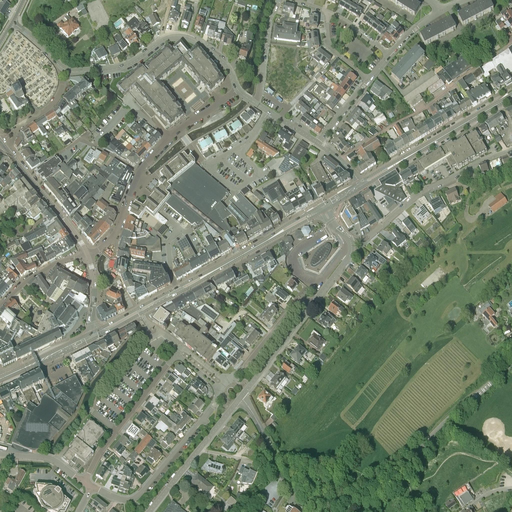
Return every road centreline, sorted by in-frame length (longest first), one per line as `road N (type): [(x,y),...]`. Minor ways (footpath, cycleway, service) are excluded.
road 1 (unclassified): [(511,365),(384,481),(341,503),(317,502),(288,486),(239,398)]
road 2 (unclassified): [(237,89),(225,65),(188,37),(162,39),(122,67),(70,71),(12,21)]
road 3 (residential): [(340,161),(511,43)]
road 4 (unclassified): [(84,481),(176,353)]
road 5 (unclassified): [(87,253),(113,236),(138,173),(178,131)]
road 6 (unclassified): [(148,511),(239,398)]
road 7 (primary): [(96,337),(220,267)]
road 8 (unclassified): [(132,499),(221,388)]
road 9 (primary): [(220,267),(93,331)]
road 10 (secondary): [(87,253),(8,152)]
